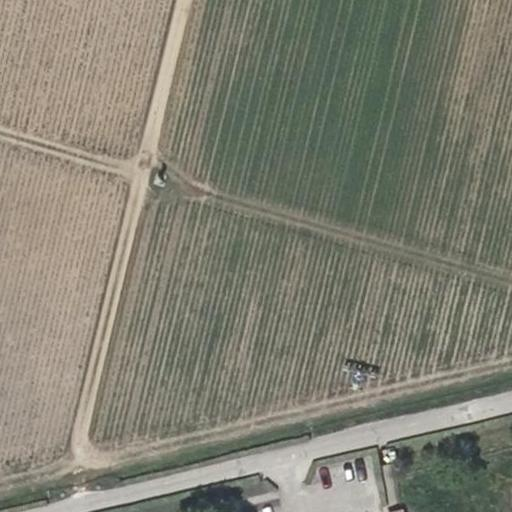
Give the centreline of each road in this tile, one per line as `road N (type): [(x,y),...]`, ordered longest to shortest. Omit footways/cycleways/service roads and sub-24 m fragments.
road 1 (track): [(511,356),(0,475)]
road 2 (unclassified): [(38,511),(511,398)]
road 3 (track): [(511,279),(187,188),(171,162),(144,153),(135,198),(164,200)]
road 4 (track): [(135,198),(77,456)]
road 5 (track): [(144,153),(181,0)]
road 6 (track): [(140,173),(0,131)]
